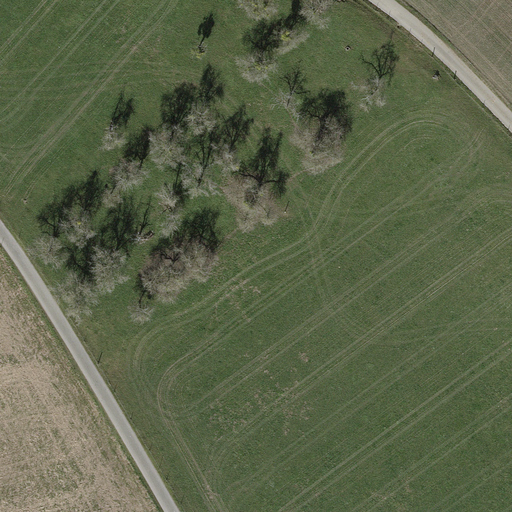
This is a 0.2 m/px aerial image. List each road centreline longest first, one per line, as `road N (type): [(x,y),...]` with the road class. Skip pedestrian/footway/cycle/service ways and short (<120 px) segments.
road 1 (track): [(0,227),(175,511)]
road 2 (track): [(383,0),(511,120)]
